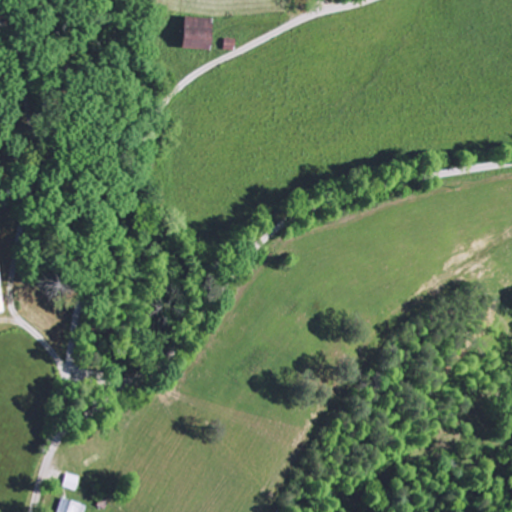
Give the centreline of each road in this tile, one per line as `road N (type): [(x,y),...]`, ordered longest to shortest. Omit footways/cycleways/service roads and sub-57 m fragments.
road 1 (residential): [(32,511),(52,445),(169,355),(268,235),(326,203),(511,161)]
road 2 (residential): [(52,445),(80,303),(147,132),(197,75),(301,21),(367,0)]
